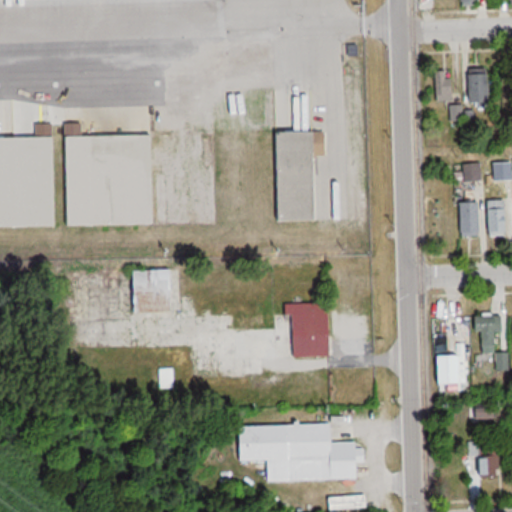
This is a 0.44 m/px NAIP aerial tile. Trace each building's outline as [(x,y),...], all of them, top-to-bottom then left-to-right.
[(454,78),(446,78),(446,70),(437,70),(437,100),(454,100),(454,78)] [(490,73),(470,73),(470,106),(490,106),(490,73)] [(321,131),(279,131),(281,220),(322,220),(321,131)] [(64,136),(65,225),(157,224),(156,135),(64,136)] [(0,226),(58,226),(57,137),(0,137),(0,226)] [(509,235),(509,199),(490,199),(490,235),(509,235)] [(460,235),(481,235),(481,202),(460,202),(460,235)] [(175,269),(138,269),(138,311),(175,311),(175,269)] [(332,355),(331,302),(291,303),(292,356),(332,355)] [(505,315),(480,315),(479,351),(497,351),(497,331),(504,331),(505,315)] [(465,344),(457,344),(457,354),(443,354),(443,383),(465,383),(465,344)] [(509,352),(497,352),(497,369),(509,369),(509,352)] [(174,387),(174,368),(160,368),(160,387),(174,387)] [(239,428),(241,461),(266,460),(267,481),(351,476),(350,462),(343,462),(343,467),(336,468),(334,437),(352,436),(351,414),(330,415),(331,423),(239,428)] [(499,446),(482,446),(482,440),(470,440),(470,456),(478,456),(479,476),(500,476),(499,446)]
